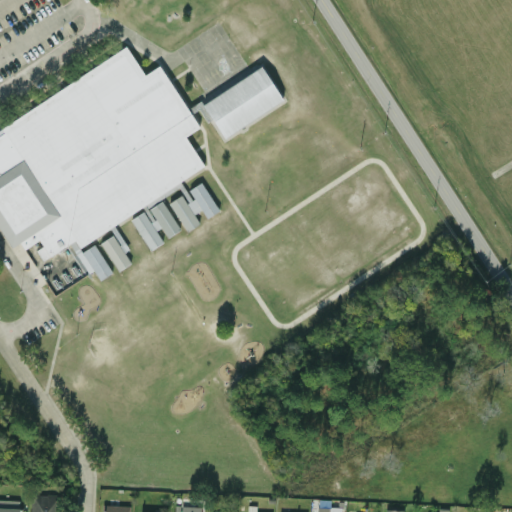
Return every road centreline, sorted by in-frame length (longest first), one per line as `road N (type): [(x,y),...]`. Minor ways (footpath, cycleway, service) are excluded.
road 1 (tertiary): [(511,293),(322,0)]
road 2 (residential): [(84,511),(86,464),(0,334)]
